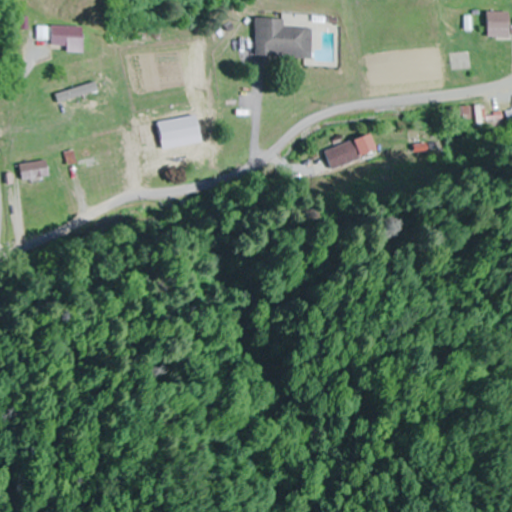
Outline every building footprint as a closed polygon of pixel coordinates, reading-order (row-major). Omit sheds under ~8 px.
[(493,38),(511,38),(511,13),(493,13),(493,38)] [(261,58),(316,60),(317,29),(290,28),(290,20),(262,20),(261,58)] [(89,46),(90,28),(42,27),(41,46),(89,46)] [(312,166),(313,172),(376,154),(371,138),(323,151),(326,162),(312,166)] [(114,143),(93,149),(94,152),(79,156),(81,163),(116,153),(114,143)] [(48,161),(21,166),(24,182),(51,177),(48,161)]
